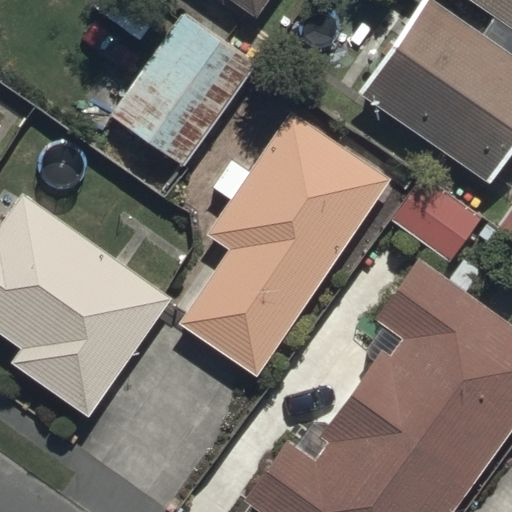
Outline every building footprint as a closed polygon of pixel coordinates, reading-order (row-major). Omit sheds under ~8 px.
[(218,0),(267,32),(288,0),(218,0)] [(426,12),(363,106),(500,198),(511,179),(511,0),(452,0),(508,37),(493,57),(426,12)] [(137,47),(87,18),(71,45),(122,73),(137,47)] [(180,20),(112,122),(192,175),(260,74),(180,20)] [(183,339),(262,392),(397,193),(317,139),(295,125),(212,248),(234,263),(183,339)] [(424,191),(395,234),(457,275),(486,232),(424,191)] [(10,201),(0,215),(0,341),(27,359),(14,378),(98,434),(110,415),(179,314),(10,201)] [(511,204),(499,223),(511,231),(511,204)] [(465,511),(511,443),(511,334),(450,294),(422,274),(380,337),(408,356),(327,476),(296,456),(258,511),(465,511)]
